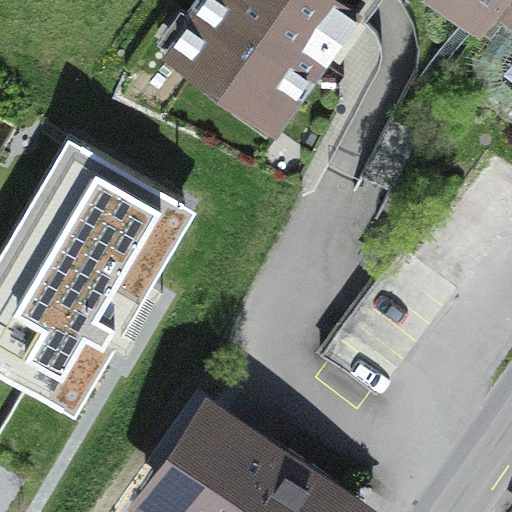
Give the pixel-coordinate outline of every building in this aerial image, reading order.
[(336,0),(202,0),(170,46),(211,75),(218,65),(280,109),(322,51),(327,55),(356,14),(336,0)] [(511,0),(470,0),(491,15),(502,0),(511,0)] [(417,152),(386,135),(354,193),(385,210),(417,152)] [(192,215),(67,141),(0,254),(0,375),(72,418),(192,215)] [(375,387),(432,313),(386,278),(329,353),(375,387)] [(207,415),(155,489),(187,511),(354,511),(363,500),(289,448),(278,465),(207,415)]
